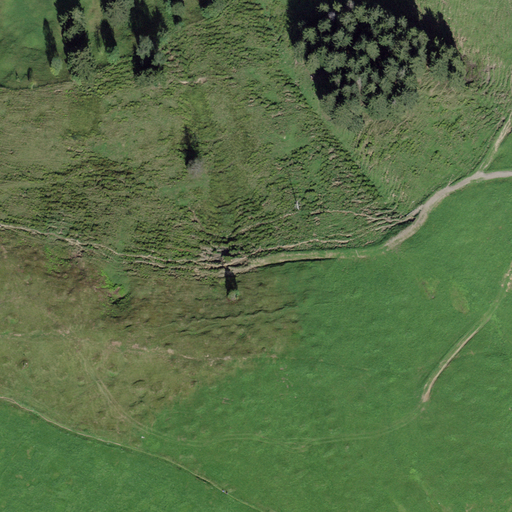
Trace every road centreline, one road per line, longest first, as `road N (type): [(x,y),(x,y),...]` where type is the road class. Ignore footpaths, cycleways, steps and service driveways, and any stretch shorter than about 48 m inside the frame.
road 1 (track): [(511,269),(498,302),(426,390),(439,422),(485,446),(499,511)]
road 2 (track): [(511,173),(436,195),(415,227),(380,250),(248,265)]
